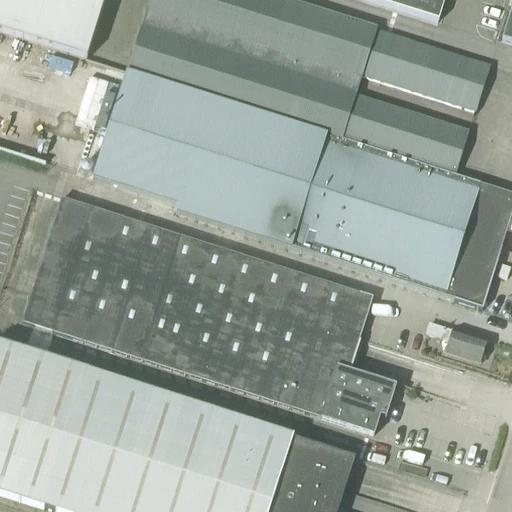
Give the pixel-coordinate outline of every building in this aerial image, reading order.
[(0,0),(0,35),(86,62),(105,0),(0,0)] [(277,0),(150,0),(126,77),(454,179),(468,134),(467,134),(467,135),(355,100),(361,81),(473,116),(472,118),(473,119),(474,116),(474,117),(489,70),(488,70),(375,34),(376,31),(277,0)] [(356,0),(437,25),(445,0),(356,0)] [(511,47),(511,7),(508,22),(501,44),(511,47)] [(454,179),(126,77),(93,182),(176,209),(178,209),(176,217),(481,314),(501,253),(463,241),(473,209),(511,221),(511,216),(511,198),(454,180),(454,179)] [(21,326),(34,331),(319,422),(373,439),(382,410),(386,411),(383,421),(384,422),(394,391),(336,372),(346,341),(359,298),(60,203),(29,302),(21,326)] [(428,328),(425,338),(447,345),(444,356),(479,367),(486,346),(428,328)] [(292,441),(14,352),(0,347),(0,499),(40,511),(338,511),(354,463),(291,443),(292,441)]
